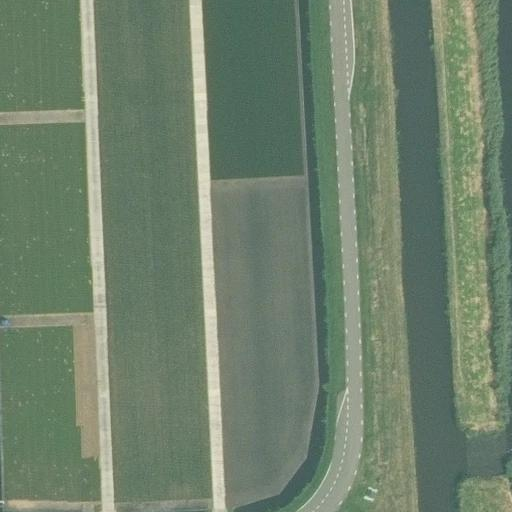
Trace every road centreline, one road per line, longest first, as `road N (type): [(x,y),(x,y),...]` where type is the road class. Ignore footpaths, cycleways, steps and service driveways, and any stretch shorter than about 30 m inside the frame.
road 1 (unclassified): [(323,511),(352,453),(354,388),(334,0)]
road 2 (track): [(194,0),(218,511)]
road 3 (track): [(86,0),(107,511)]
